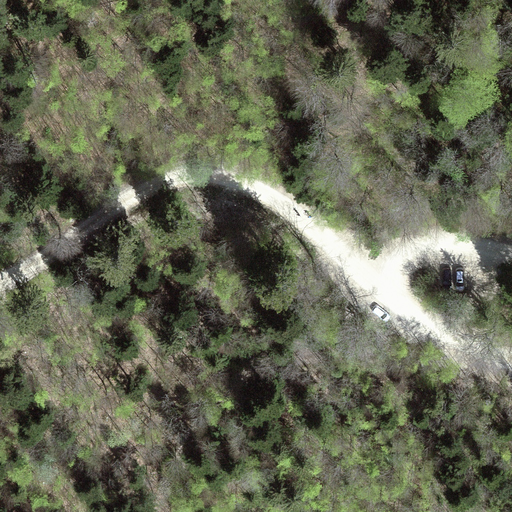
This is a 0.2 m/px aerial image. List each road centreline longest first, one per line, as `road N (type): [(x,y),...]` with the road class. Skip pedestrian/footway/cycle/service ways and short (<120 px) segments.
road 1 (unclassified): [(365,277),(275,195),(198,172),(153,184),(0,282)]
road 2 (unclassified): [(511,367),(451,342),(365,277)]
road 3 (unclassified): [(365,277),(401,252),(429,246),(511,252)]
